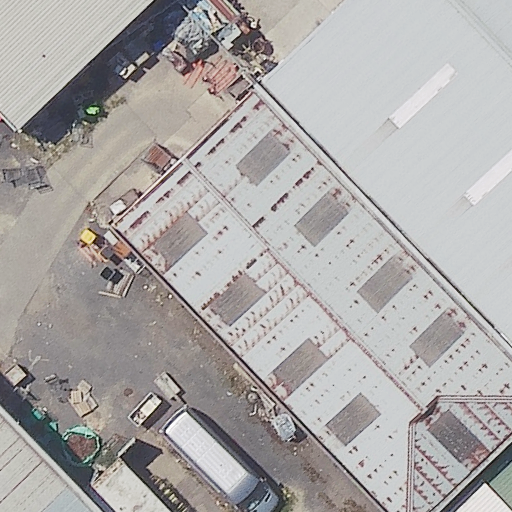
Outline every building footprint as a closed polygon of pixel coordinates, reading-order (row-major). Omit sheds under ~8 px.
[(164,0),(0,0),(0,95),(29,126),(164,0)] [(511,393),(511,0),(295,0),(160,126),(459,443),(511,393)] [(226,511),(413,511),(472,457),(459,443),(160,126),(2,274),(226,511)] [(472,457),(511,498),(511,393),(459,443),(472,457)] [(511,511),(511,498),(472,457),(413,511),(511,511)]
